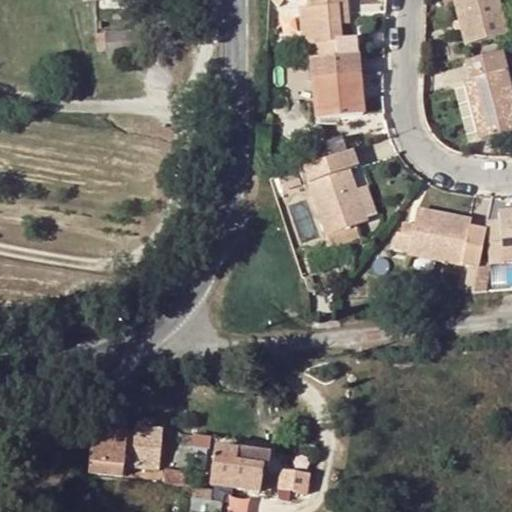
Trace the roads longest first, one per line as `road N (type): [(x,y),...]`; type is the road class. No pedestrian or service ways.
road 1 (residential): [(165,315),(178,328),(222,342),(304,342),(511,318)]
road 2 (tertiary): [(232,0),(229,188),(202,269),(165,315)]
road 3 (residential): [(408,0),(406,101),(415,137),(453,170),(511,177)]
road 4 (tertiary): [(165,315),(113,351),(0,366)]
